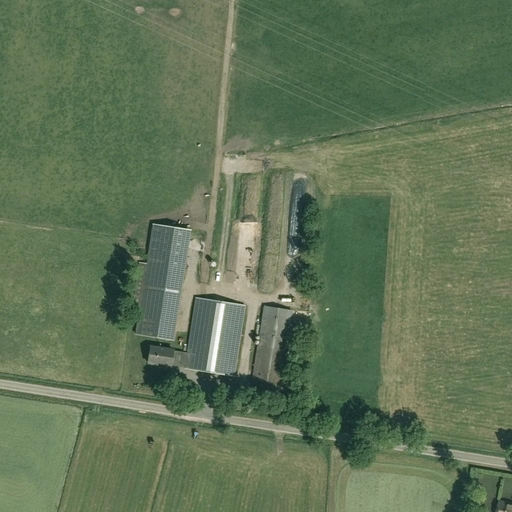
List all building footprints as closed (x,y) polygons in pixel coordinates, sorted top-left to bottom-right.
[(183,276),(190,225),(172,223),(166,268),(159,267),(159,270),(165,271),(164,283),(174,284),(175,275),(183,276)] [(193,252),(206,253),(207,242),(195,240),(193,252)] [(289,300),(288,293),(280,294),(281,301),(289,300)] [(233,376),(244,306),(196,298),(187,353),(173,351),(173,350),(150,347),(148,363),(162,365),(161,369),(170,370),(171,364),(185,366),(185,369),(233,376)] [(279,390),(280,384),(291,311),(264,306),(252,386),(279,390)] [(511,511),(511,503),(499,501),(496,511),(511,511)]
